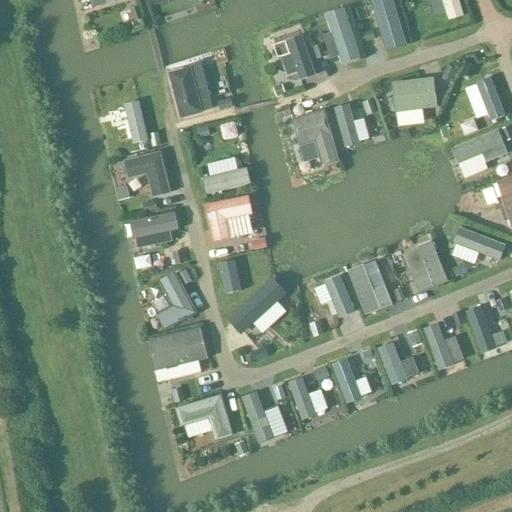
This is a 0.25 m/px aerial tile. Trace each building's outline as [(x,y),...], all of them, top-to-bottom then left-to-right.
[(377,0),(376,0),(390,51),(411,45),(398,0),(377,0)] [(432,0),(437,16),(447,13),(449,22),(468,16),(463,0),(432,0)] [(346,64),(366,58),(350,8),(330,14),(346,64)] [(375,40),(372,30),(360,34),(363,43),(375,40)] [(308,34),(278,43),(287,75),(302,71),(305,79),(320,75),(308,34)] [(232,98),(219,102),(207,57),(169,67),(184,119),(235,106),(232,98)] [(427,109),(443,107),(438,76),(397,82),(403,127),(429,123),(427,109)] [(490,125),(511,116),(494,76),(473,85),(490,125)] [(138,144),(153,141),(143,101),(128,104),(138,144)] [(348,148),(365,143),(354,102),(336,108),(348,148)] [(309,163),(343,153),(329,109),(295,119),(309,163)] [(222,125),(226,140),(241,136),(237,121),(222,125)] [(511,153),(504,130),(455,146),(465,175),(511,160),(511,153)] [(122,203),(175,192),(166,151),(123,160),(129,187),(119,189),(122,203)] [(511,177),(502,181),(511,213),(511,177)] [(215,242),(236,240),(234,218),(257,216),(255,197),(211,201),(215,242)] [(176,241),(174,233),(184,230),(180,211),(136,221),(142,249),(176,241)] [(507,258),(511,241),(463,230),(459,247),(507,258)] [(251,251),(265,248),(263,239),(250,242),(251,251)] [(437,240),(408,252),(424,292),(454,280),(437,240)] [(351,270),(368,316),(397,306),(380,260),(351,270)] [(176,307),(161,314),(168,330),(201,315),(182,272),(164,279),(176,307)] [(344,274),(324,284),(340,320),(361,311),(344,274)] [(511,342),(511,333),(506,317),(496,321),(488,303),(468,311),(485,354),(511,342)] [(469,362),(461,335),(448,339),(442,322),(426,327),(440,371),(469,362)] [(206,328),(154,339),(161,370),(213,358),(206,328)] [(397,341),(379,349),(394,386),(425,374),(418,357),(406,362),(397,341)] [(376,395),(370,377),(361,381),(352,358),(335,365),(350,405),(376,395)] [(162,382),(205,371),(203,361),(160,372),(162,382)] [(304,423),(334,411),(325,389),(313,394),(306,376),(288,384),(304,423)] [(259,445),(278,438),(260,390),(242,397),(259,445)] [(180,407),(190,439),(215,432),(217,440),(237,435),(225,394),(180,407)] [(264,403),(280,436),(290,432),(274,398),(264,403)]
